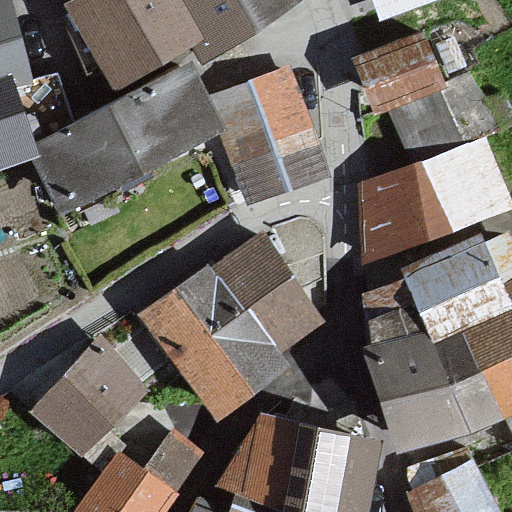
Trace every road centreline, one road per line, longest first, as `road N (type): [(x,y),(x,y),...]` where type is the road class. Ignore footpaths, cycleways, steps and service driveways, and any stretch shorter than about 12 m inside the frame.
road 1 (residential): [(0,378),(57,356),(245,225),(324,212)]
road 2 (residential): [(178,511),(247,413),(292,388),(337,393)]
road 3 (residential): [(324,212),(342,99),(317,0)]
road 4 (residential): [(324,212),(337,300),(337,393)]
road 5 (residential): [(337,393),(387,511)]
